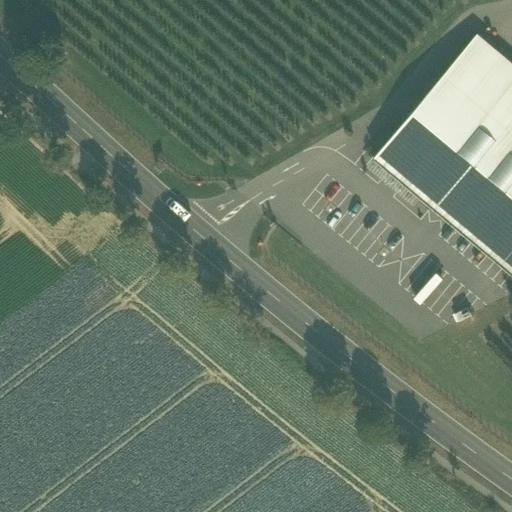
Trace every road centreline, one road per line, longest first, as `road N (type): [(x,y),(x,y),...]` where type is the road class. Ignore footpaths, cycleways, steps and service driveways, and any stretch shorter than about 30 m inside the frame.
road 1 (primary): [(511,478),(226,263),(0,57)]
road 2 (unknown): [(489,295),(322,170),(347,133),(433,49),(472,21),(511,11)]
road 3 (unknown): [(278,193),(427,326)]
